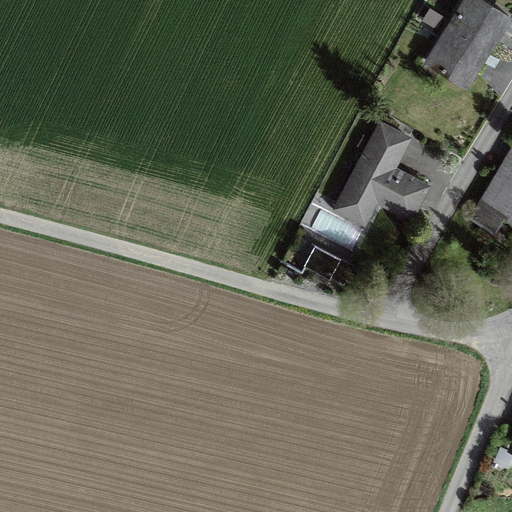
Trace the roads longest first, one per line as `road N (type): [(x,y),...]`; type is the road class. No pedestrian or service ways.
road 1 (unclassified): [(375,331),(0,229)]
road 2 (residential): [(375,331),(511,97)]
road 3 (residential): [(500,361),(453,511)]
road 4 (unclassified): [(500,361),(375,331)]
